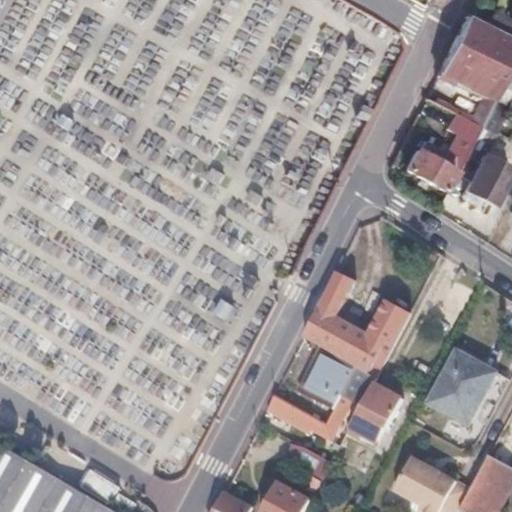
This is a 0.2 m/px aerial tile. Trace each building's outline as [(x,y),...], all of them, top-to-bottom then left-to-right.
[(487,27),(511,39),(511,23),(494,14),(487,27)] [(438,74),(494,101),(511,66),(511,39),(487,27),(466,16),(438,74)] [(511,66),(494,101),(506,107),(511,110),(511,66)] [(470,147),(480,128),(425,101),(416,119),(470,147)] [(480,156),(506,107),(494,101),(480,128),(470,147),(458,169),(454,176),(447,190),(459,196),(462,190),(492,206),(510,171),(480,156)] [(454,176),(458,169),(450,165),(447,171),(433,164),(438,153),(421,145),(417,154),(413,153),(403,171),(442,193),(452,175),(454,176)] [(306,339),(322,348),(359,369),(377,379),(412,316),(387,302),(370,333),(339,316),(356,283),(339,274),(306,339)] [(300,392),(335,412),(359,369),(322,348),(300,392)] [(458,352),(429,403),(470,426),(484,400),(498,374),(458,352)] [(355,402),(363,406),(374,386),(377,379),(359,369),(335,412),(328,424),(276,397),(268,413),(304,434),(308,427),(333,442),(355,402)] [(511,383),(511,381),(498,374),(484,400),(498,409),(511,383)] [(363,406),(351,429),(380,444),(403,402),(374,386),(363,406)] [(117,511),(0,444),(0,511),(117,511)] [(332,464),(304,448),(293,446),(290,460),(301,462),(325,477),(332,464)] [(422,511),(461,511),(473,491),(414,460),(396,492),(423,506),(421,511),(422,511)] [(463,511),(500,511),(511,491),(511,471),(489,460),(473,491),(462,511),(463,511)] [(91,470),(81,486),(109,502),(118,486),(91,470)] [(265,511),(306,511),(312,503),(280,486),(265,511)] [(119,493),(111,507),(119,511),(131,511),(136,503),(119,493)] [(217,511),(250,511),(253,507),(227,493),(217,511)]
